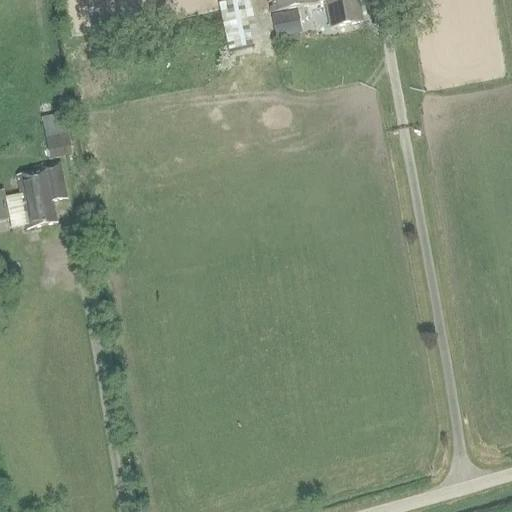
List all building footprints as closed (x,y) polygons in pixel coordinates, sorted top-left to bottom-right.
[(218,0),(227,52),(260,46),(252,0),(244,0),(243,0),(218,0)] [(267,0),(270,15),(320,6),(320,5),(325,4),(330,31),(362,25),(357,0),(267,0)] [(276,40),(301,34),(296,12),(271,17),(276,40)] [(50,162),(72,157),(63,114),(41,119),(50,162)] [(54,203),(67,200),(59,165),(41,169),(41,172),(16,178),(20,195),(5,198),(4,192),(0,192),(0,223),(10,221),(7,204),(21,201),(24,215),(28,214),(30,225),(26,226),(27,230),(60,223),(54,203)]
